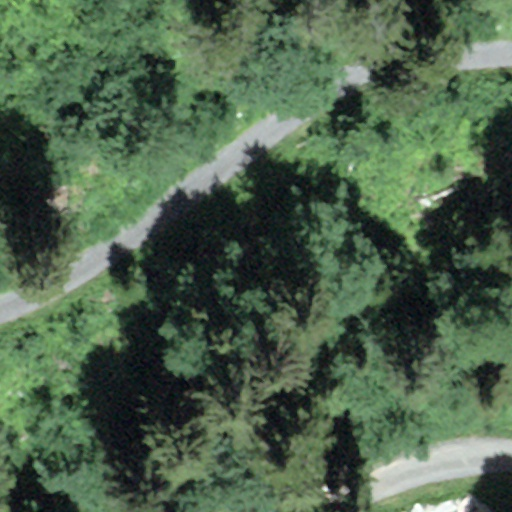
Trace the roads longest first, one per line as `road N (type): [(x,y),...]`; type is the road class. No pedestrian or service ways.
road 1 (track): [(511,61),(408,67),(315,99),(148,237),(0,320)]
road 2 (track): [(511,471),(421,475),(371,489),(334,511)]
